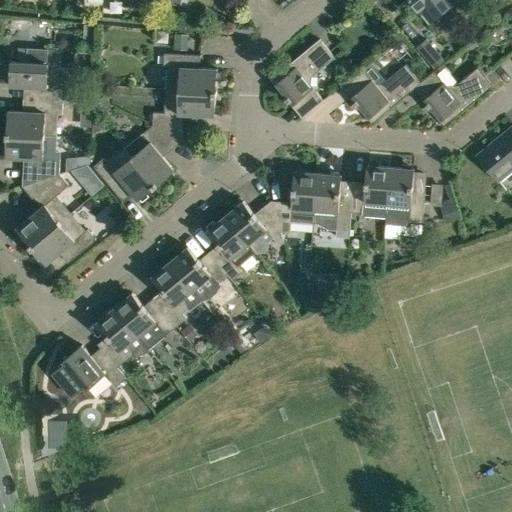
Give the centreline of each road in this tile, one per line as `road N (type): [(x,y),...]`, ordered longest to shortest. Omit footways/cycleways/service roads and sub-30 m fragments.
road 1 (residential): [(255,136),(236,167),(53,320),(0,255)]
road 2 (residential): [(255,136),(447,144),(511,94)]
road 3 (residential): [(321,0),(253,62),(255,136)]
